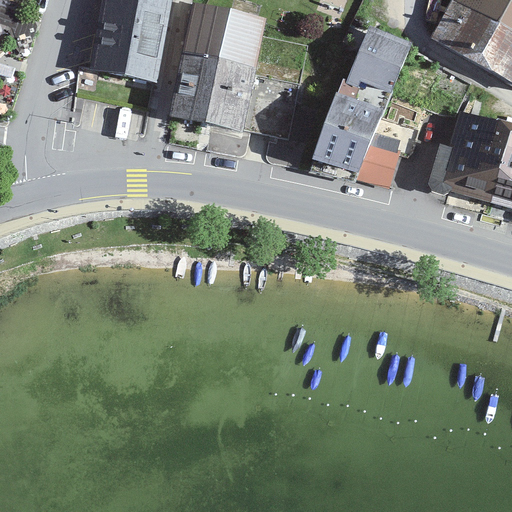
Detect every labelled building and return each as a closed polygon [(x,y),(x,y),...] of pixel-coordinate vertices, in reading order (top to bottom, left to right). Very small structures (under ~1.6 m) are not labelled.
[(158,84),(173,0),(104,0),(91,72),(158,84)] [(511,0),(457,0),(439,38),(511,75),(511,0)] [(272,18),(197,4),(172,137),(246,151),(250,129),(292,136),(302,81),(261,74),(272,18)] [(412,44),(370,25),(346,83),(358,87),(360,81),(392,94),(412,44)] [(385,110),(337,92),(313,159),(359,173),(356,180),(395,188),(400,141),(376,133),(385,110)] [(497,203),(511,123),(463,111),(455,145),(442,144),(432,190),(497,203)] [(511,123),(497,203),(511,206),(511,123)]
